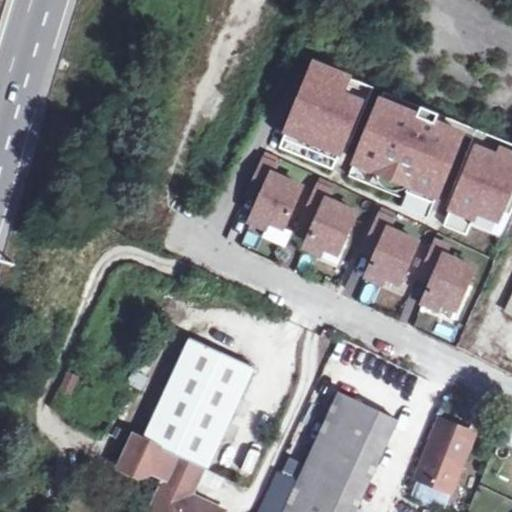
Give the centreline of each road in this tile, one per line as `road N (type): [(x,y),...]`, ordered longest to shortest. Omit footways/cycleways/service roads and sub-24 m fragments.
road 1 (residential): [(197,247),(511,394)]
road 2 (motorway): [(0,139),(41,0)]
